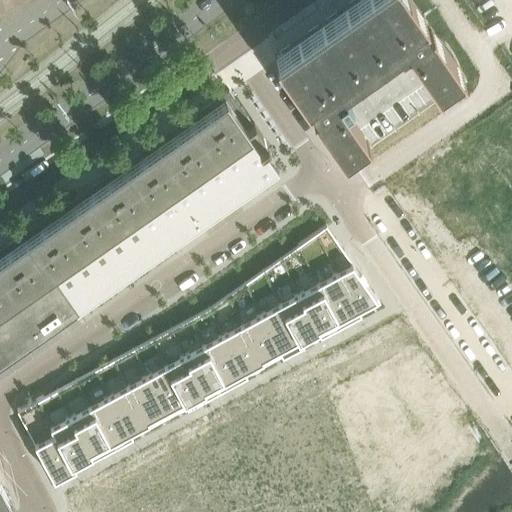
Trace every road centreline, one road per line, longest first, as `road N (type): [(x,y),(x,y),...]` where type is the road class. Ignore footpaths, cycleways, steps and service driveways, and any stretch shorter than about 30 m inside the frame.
road 1 (residential): [(0,420),(12,383),(320,172)]
road 2 (residential): [(320,172),(511,445)]
road 3 (residential): [(0,211),(232,47)]
road 4 (secondary): [(0,156),(215,0)]
road 5 (track): [(339,198),(495,86),(511,82)]
road 6 (residential): [(320,172),(232,47)]
